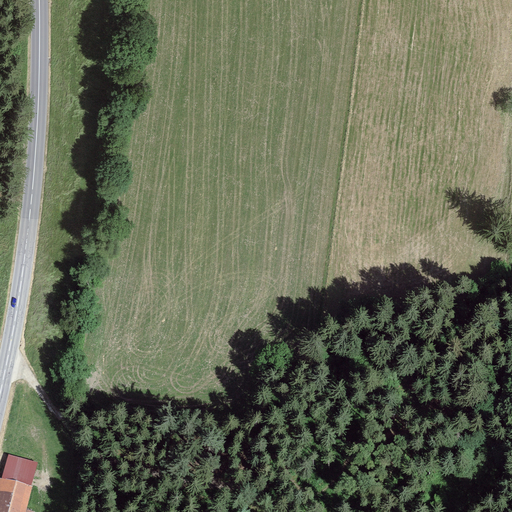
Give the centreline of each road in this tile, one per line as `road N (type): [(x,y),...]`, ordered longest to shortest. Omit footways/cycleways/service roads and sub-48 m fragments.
road 1 (secondary): [(0,394),(28,228),(39,0)]
road 2 (track): [(6,363),(25,375),(86,453),(226,483),(296,511)]
